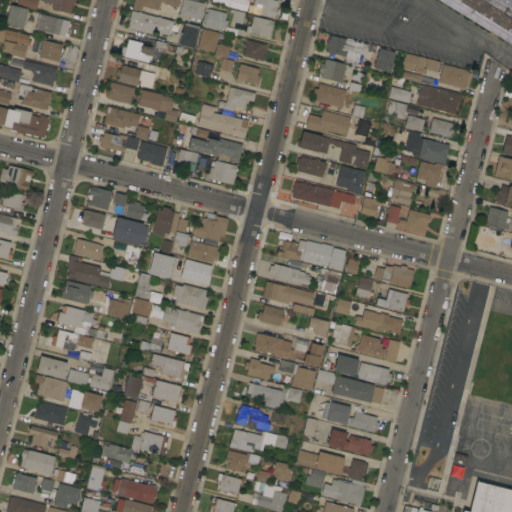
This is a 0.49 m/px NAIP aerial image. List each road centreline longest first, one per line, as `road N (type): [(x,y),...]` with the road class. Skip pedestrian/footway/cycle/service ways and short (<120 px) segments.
road 1 (tertiary): [(0,143),(511,273)]
road 2 (residential): [(312,0),(182,511)]
road 3 (residential): [(497,62),(384,511)]
road 4 (residential): [(108,0),(0,428)]
